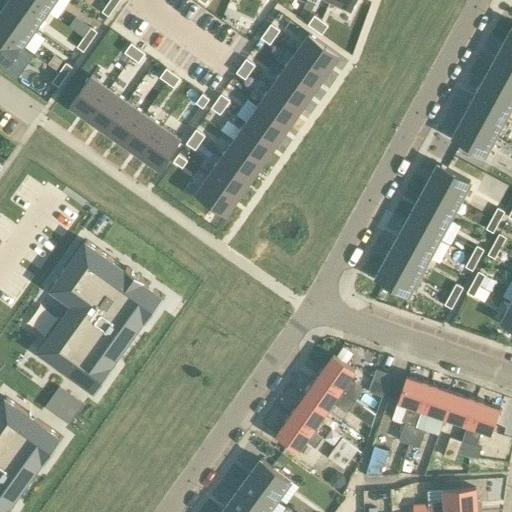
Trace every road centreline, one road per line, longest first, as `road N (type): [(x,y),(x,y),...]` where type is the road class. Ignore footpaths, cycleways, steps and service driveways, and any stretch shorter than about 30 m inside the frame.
road 1 (residential): [(311,311),(488,0)]
road 2 (residential): [(172,511),(311,311)]
road 3 (residential): [(511,376),(311,311)]
